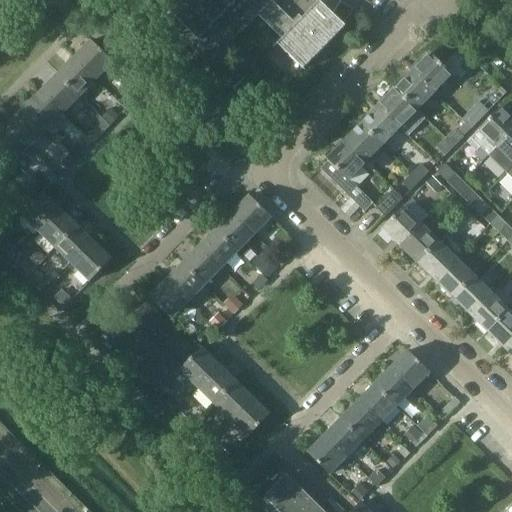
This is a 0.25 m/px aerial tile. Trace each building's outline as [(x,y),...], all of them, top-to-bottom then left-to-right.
[(156,0),(191,33),(183,40),(209,66),(259,15),(283,39),(297,26),(272,2),(274,0),(156,0)] [(333,15),(341,2),(337,0),(321,0),(297,26),(283,39),(278,44),(303,70),(345,27),(333,15)] [(113,63),(91,42),(74,59),(97,80),(113,63)] [(430,54),(413,72),(434,93),(452,75),(440,63),(436,56),(433,57),(430,54)] [(97,80),(74,59),(58,76),(80,97),(97,80)] [(0,97),(17,82),(0,64),(0,97)] [(434,93),(413,72),(396,90),(417,110),(434,93)] [(80,97),(58,76),(41,92),(64,114),(79,98),(80,97)] [(244,79),(233,90),(259,115),(262,112),(267,106),(270,103),(244,79)] [(417,110),(396,90),(379,107),(400,128),(409,136),(426,119),(417,110)] [(64,114),(41,92),(25,109),(47,131),(64,114)] [(471,130),(488,112),(479,103),(462,121),(471,130)] [(400,128),(379,107),(361,125),(382,146),(400,128)] [(47,131),(25,109),(8,126),(31,148),(47,131)] [(111,109),(102,118),(109,125),(118,116),(111,109)] [(492,116),(467,142),(477,152),(481,148),(488,155),(511,131),(511,120),(500,109),(492,116)] [(93,130),(86,136),(93,144),(110,127),(98,115),(88,125),(93,130)] [(382,146),(361,125),(344,143),(365,163),(382,146)] [(31,148),(8,126),(0,134),(0,152),(13,165),(31,148)] [(455,130),(446,139),(454,147),(463,138),(455,130)] [(511,131),(488,155),(506,173),(511,166),(511,131)] [(445,156),(454,147),(446,139),(437,148),(445,156)] [(365,163),(344,143),(327,160),(328,162),(321,169),(365,213),(373,204),(349,180),(365,163)] [(77,146),(71,152),(77,158),(83,151),(77,146)] [(70,155),(61,164),(67,170),(75,161),(70,155)] [(420,165),(411,174),(419,182),(429,173),(420,165)] [(437,173),(446,182),(454,174),(445,165),(437,173)] [(39,173),(30,182),(40,191),(49,182),(39,173)] [(410,191),(419,182),(411,174),(402,183),(410,191)] [(463,182),(454,174),(446,182),(455,190),(463,182)] [(432,177),(426,184),(435,192),(441,186),(432,177)] [(464,199),(472,191),(463,182),(455,190),(464,199)] [(376,208),(384,215),(385,217),(402,199),(393,190),(376,208)] [(472,208),(480,200),(472,191),(464,199),(472,208)] [(43,193),(42,194),(21,216),(38,232),(60,210),(43,193)] [(272,218),(249,196),(233,213),(255,235),(272,218)] [(489,208),(480,200),(472,208),(481,216),(489,208)] [(400,246),(421,225),(403,208),(383,229),(400,246)] [(490,225),(498,217),(489,208),(481,216),(490,225)] [(77,227),(60,210),(38,232),(55,249),(77,227)] [(255,235),(233,213),(216,230),(239,252),(255,235)] [(507,225),(498,217),(490,225),(499,233),(507,225)] [(418,263),(438,242),(421,225),(400,246),(418,263)] [(511,237),(511,230),(507,225),(499,233),(507,242),(511,237)] [(94,243),(77,227),(55,249),(73,266),(94,243)] [(239,252),(216,230),(200,247),(222,269),(239,252)] [(2,239),(0,241),(0,253),(0,254),(9,246),(2,239)] [(294,240),(285,248),(292,255),(301,247),(294,240)] [(435,281),(456,260),(438,242),(418,263),(435,281)] [(111,260),(94,243),(73,266),(89,282),(111,260)] [(222,269),(200,247),(183,264),(206,286),(222,269)] [(453,298),(474,277),(456,260),(435,281),(453,298)] [(25,262),(19,267),(27,276),(33,270),(25,262)] [(267,262),(257,272),(261,276),(266,280),(275,271),(267,262)] [(206,286),(183,264),(167,281),(189,303),(206,286)] [(37,268),(28,277),(38,286),(47,277),(37,268)] [(261,276),(252,285),(257,290),(266,281),(266,280),(261,276)] [(471,315),(491,294),(474,277),(453,298),(471,315)] [(189,303),(167,281),(150,299),(172,320),(189,303)] [(61,290),(53,299),(63,308),(71,300),(61,290)] [(488,333),(509,312),(491,294),(471,315),(488,333)] [(232,295),(223,305),(234,315),(242,306),(232,295)] [(506,350),(511,343),(511,314),(509,312),(488,333),(506,350)] [(219,314),(210,322),(217,330),(226,322),(219,314)] [(160,393),(178,375),(126,324),(108,342),(160,393)] [(198,387),(219,365),(202,349),(181,371),(198,387)] [(430,373),(408,352),(391,369),(413,390),(430,373)] [(236,382),(219,365),(198,387),(215,404),(236,382)] [(413,390),(391,369),(375,386),(397,407),(413,390)] [(254,399),(236,382),(215,404),(232,421),(254,399)] [(397,407),(375,386),(358,403),(380,424),(397,407)] [(160,394),(152,402),(159,409),(167,402),(160,394)] [(270,415),(254,399),(232,421),(249,437),(270,415)] [(380,424),(358,403),(342,419),(364,441),(380,424)] [(182,414),(174,422),(183,431),(191,424),(182,414)] [(427,417),(418,427),(428,437),(437,427),(427,417)] [(364,441),(342,419),(325,436),(347,458),(364,441)] [(414,425),(404,436),(413,444),(423,433),(414,425)] [(347,458),(325,436),(308,454),(330,476),(347,458)] [(220,447),(211,455),(221,466),(230,457),(220,447)] [(394,456),(387,463),(393,469),(400,462),(394,456)] [(376,470),(368,479),(377,487),(385,478),(376,470)] [(281,511),(317,511),(284,479),(266,497),(281,511)] [(360,484),(351,493),(359,502),(368,492),(360,484)]
